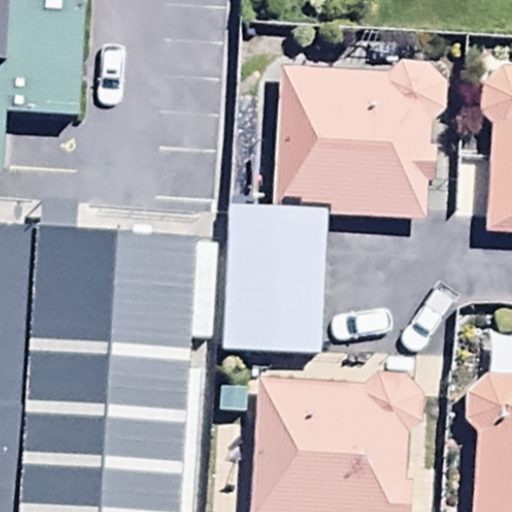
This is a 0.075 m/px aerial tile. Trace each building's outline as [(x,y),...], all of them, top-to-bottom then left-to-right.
[(96,0),(0,0),(0,494),(24,139),(86,143),(96,0)] [(478,132),(488,138),(485,247),(511,248),(511,79),(501,80),(480,101),(478,132)] [(401,84),(388,93),(279,86),(272,215),(327,218),(327,232),(422,237),(424,202),(431,202),(434,155),(423,155),(424,136),(441,126),(441,97),(427,88),(401,84)] [(318,373),(322,228),(227,226),(223,371),(318,373)] [(192,511),(211,244),(43,232),(23,511),(192,511)] [(511,511),(511,391),(484,392),(463,405),(463,440),(473,446),(470,511),(511,511)] [(374,394),(360,406),(254,403),(250,511),(403,511),(405,452),(418,441),(420,414),(398,397),(374,394)]
